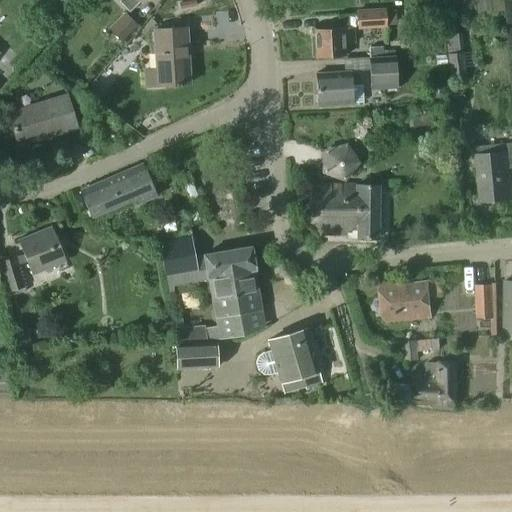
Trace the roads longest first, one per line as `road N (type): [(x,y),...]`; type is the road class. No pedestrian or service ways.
road 1 (unclassified): [(0,506),(511,507)]
road 2 (residential): [(0,183),(50,183),(258,99)]
road 3 (residential): [(330,258),(276,240),(262,205),(258,99)]
road 4 (residential): [(330,258),(511,250)]
